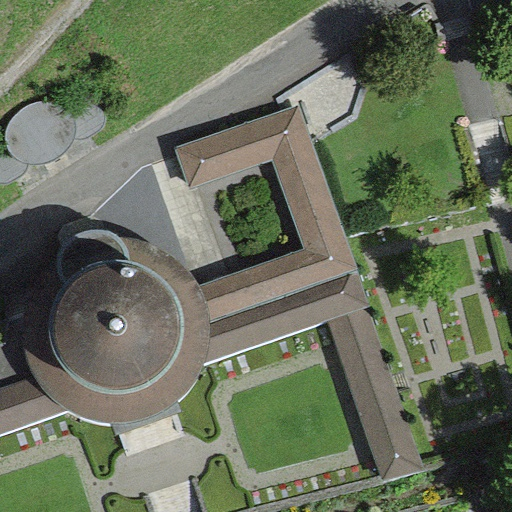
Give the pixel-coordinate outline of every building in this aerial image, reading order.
[(25,177),(28,173),(41,173),(55,169),(69,156),(76,143),(86,143),(98,136),(103,124),(104,114),(98,105),(90,101),(79,101),(72,104),(62,110),(51,104),(32,106),(12,120),(4,134),(4,148),(0,150),(0,183),(7,187),(16,183),(25,177)] [(212,318),(208,362),(336,318),(384,460),(420,447),(399,387),(315,140),(304,110),(185,150),(196,182),(269,157),(299,245),(198,279),(212,318)] [(36,377),(65,409),(113,425),(151,419),(178,404),(192,390),(208,362),(212,318),(198,279),(193,272),(168,250),(131,236),(96,238),(58,257),(41,276),(27,306),(24,344),(36,377)] [(0,431),(65,409),(36,377),(0,390),(0,431)] [(511,511),(511,474),(503,476),(508,511),(511,511)]
